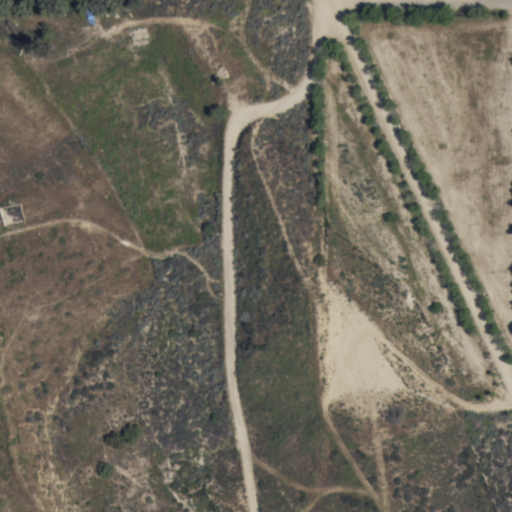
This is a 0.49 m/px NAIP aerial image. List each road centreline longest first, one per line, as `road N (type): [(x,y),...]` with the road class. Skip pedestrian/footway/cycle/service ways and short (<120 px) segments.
road 1 (residential): [(251,511),(228,372),(231,135),(240,118),(308,81),(323,0)]
road 2 (residential): [(511,394),(328,0)]
road 3 (track): [(0,39),(49,59),(132,25),(200,24),(230,32),(258,75),(293,95)]
